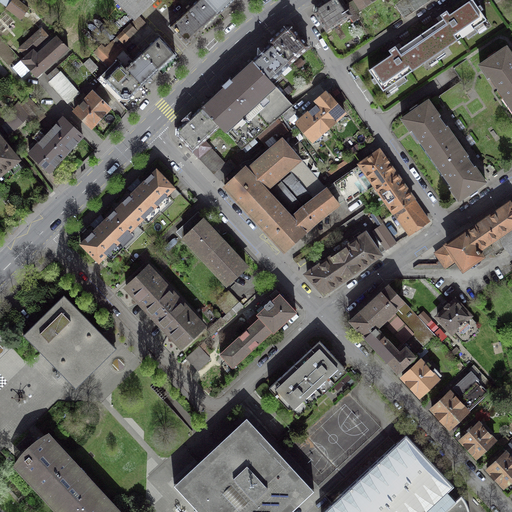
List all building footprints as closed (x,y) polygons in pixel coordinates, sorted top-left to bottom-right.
[(28,8),(17,0),(0,0),(22,17),(28,8)] [(155,0),(116,0),(135,19),(143,12),(155,0)] [(203,28),(219,14),(206,0),(197,0),(186,11),(203,28)] [(232,0),(206,0),(219,14),(232,0)] [(327,30),(355,12),(349,3),(345,6),(340,0),(326,0),(316,6),(316,9),(315,12),(327,30)] [(402,0),(396,5),(404,18),(429,0),(402,0)] [(443,19),(421,34),(435,55),(465,34),(468,38),(477,32),(475,28),(486,20),(480,11),(483,9),(480,5),(477,7),(472,0),(470,0),(449,15),(447,10),(440,15),(443,19)] [(186,44),(203,28),(186,11),(169,26),(186,44)] [(285,27),(269,42),(289,64),(308,47),(291,28),(285,27)] [(48,36),(41,28),(19,48),(26,55),(21,60),(35,77),(68,48),(57,36),(54,39),(50,34),(48,36)] [(128,36),(123,30),(104,47),(120,64),(124,68),(132,61),(123,51),(124,50),(119,44),(128,36)] [(435,55),(421,34),(398,50),(395,46),(388,50),(391,54),(369,70),(374,78),(372,79),(375,83),(377,82),(383,90),(395,83),(397,87),(407,80),(404,76),(435,55)] [(175,54),(159,36),(142,52),(158,70),(175,54)] [(258,55),(252,60),(271,81),(289,64),(269,42),(270,44),(265,49),(258,55)] [(114,70),(120,64),(104,47),(102,45),(95,51),(107,64),(108,64),(110,66),(114,70)] [(490,75),(511,104),(511,103),(511,55),(506,47),(480,65),(488,76),(490,75)] [(158,70),(142,52),(132,61),(124,68),(142,85),(158,70)] [(252,60),(251,59),(226,82),(201,105),(202,106),(220,125),(242,149),(282,115),(291,107),(293,105),(271,81),(252,60)] [(128,98),(142,85),(124,68),(120,64),(114,70),(110,66),(101,75),(123,97),(128,98)] [(79,93),(60,71),(49,81),(68,103),(79,93)] [(109,107),(93,91),(75,111),(91,127),(109,107)] [(318,104),(312,109),(328,127),(344,112),(326,92),(315,101),(318,104)] [(44,116),(29,98),(21,105),(32,118),(35,123),(44,116)] [(433,157),(456,141),(446,127),(445,128),(437,115),(438,114),(428,100),(402,118),(410,130),(413,128),(433,157)] [(21,128),(32,118),(21,105),(19,102),(7,113),(11,117),(2,126),(9,135),(18,125),(21,128)] [(185,122),(178,129),(178,132),(178,134),(214,173),(225,163),(204,140),(213,131),(220,125),(202,106),(193,115),(191,113),(187,117),(184,121),(185,122)] [(296,113),(291,107),(282,115),(286,120),(296,113)] [(328,127),(312,109),(297,122),(312,141),(328,127)] [(82,136),(63,117),(46,135),(65,154),(82,136)] [(65,154),(46,135),(29,152),(49,171),(65,154)] [(0,138),(0,172),(1,171),(3,174),(9,168),(14,173),(21,167),(16,160),(17,159),(0,138)] [(290,168),(300,159),(282,139),(246,170),(244,167),(225,185),(246,208),(265,190),(290,168)] [(466,155),(456,141),(433,157),(453,186),(451,188),(459,199),(485,182),(475,167),(474,168),(465,155),(466,155)] [(379,151),(360,164),(361,164),(332,184),(344,200),(347,204),(375,185),(394,172),(389,165),(390,164),(386,157),(384,158),(379,151)] [(293,172),(273,189),(292,211),(312,194),(315,198),(326,189),(300,159),(290,168),(293,172)] [(233,170),(226,163),(225,163),(214,173),(221,181),(233,170)] [(141,182),(136,187),(155,206),(174,187),(156,169),(142,183),(141,182)] [(413,199),(394,172),(375,185),(394,212),(413,199)] [(265,190),(246,208),(285,250),(316,222),(344,200),(332,184),(326,189),(315,198),(303,207),(291,218),(286,212),(281,206),(280,206),(276,202),(276,201),(275,201),(271,197),(272,197),(271,196),(267,192),(267,191),(266,191),(265,190)] [(133,192),(119,206),(136,224),(155,206),(136,187),(132,191),(133,192)] [(428,221),(413,199),(394,212),(409,234),(428,221)] [(465,231),(434,253),(445,267),(457,259),(463,269),(491,249),(494,252),(503,246),(510,256),(511,254),(511,206),(509,203),(466,233),(465,231)] [(103,219),(99,223),(118,242),(136,224),(119,206),(104,220),(103,219)] [(296,263),(371,211),(368,207),(293,258),(296,263)] [(246,266),(203,220),(204,219),(198,212),(177,232),(183,238),(185,237),(228,283),(246,266)] [(98,261),(118,242),(99,223),(94,228),(96,229),(81,243),(98,261)] [(16,225),(15,226),(10,231),(9,233),(10,234),(11,235),(12,235),(14,234),(19,228),(19,226),(19,225),(18,224),(17,224),(16,225)] [(394,244),(381,225),(374,230),(386,249),(394,244)] [(379,254),(365,233),(318,266),(317,265),(310,270),(311,271),(307,274),(322,291),(325,291),(379,254)] [(157,248),(152,243),(139,256),(144,261),(157,248)] [(511,264),(491,279),(493,282),(511,270),(511,264)] [(126,287),(155,318),(177,297),(148,266),(126,287)] [(436,335),(388,285),(350,320),(397,372),(415,355),(403,343),(413,334),(425,346),(436,335)] [(238,302),(228,291),(216,302),(226,313),(238,302)] [(220,353),(232,367),(272,330),(273,332),(296,311),(279,293),(271,301),(270,299),(264,305),(265,306),(257,314),(259,317),(220,353)] [(117,348),(64,294),(23,334),(76,388),(117,348)] [(155,318),(181,346),(203,325),(177,297),(155,318)] [(470,315),(455,299),(450,304),(448,302),(443,307),(445,308),(437,316),(452,332),(453,330),(462,340),(466,340),(477,330),(478,326),(468,316),(470,315)] [(212,334),(225,322),(221,317),(207,329),(212,334)] [(344,367),(319,341),(269,387),(294,414),(344,367)] [(210,358),(199,346),(187,357),(198,369),(210,358)] [(431,371),(420,359),(402,377),(419,395),(441,375),(434,368),(431,371)] [(460,402),(467,410),(468,411),(494,387),(482,374),(478,378),(471,371),(453,387),(460,394),(460,396),(463,399),(460,402)] [(450,391),(432,408),(449,427),(467,410),(460,402),(450,391)] [(199,511),(288,511),(314,489),(246,416),(174,484),(199,511)] [(478,422),(460,439),(476,456),(495,439),(478,422)] [(120,511),(48,434),(39,439),(32,444),(27,449),(23,453),(19,458),(15,464),(59,511),(120,511)] [(469,511),(468,506),(466,501),(461,494),(456,500),(447,491),(454,485),(406,434),(321,511),(469,511)] [(511,457),(506,451),(487,469),(503,486),(511,477),(511,457)]
